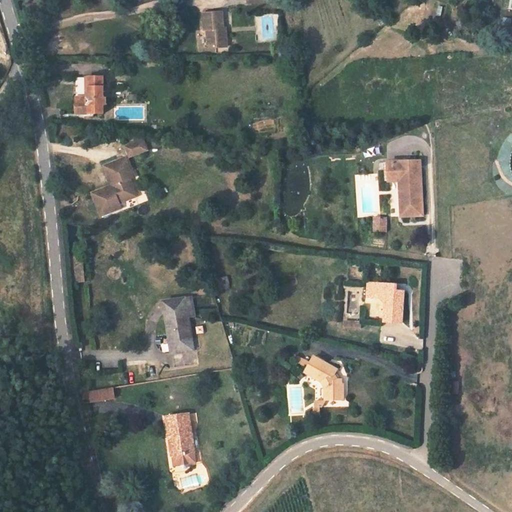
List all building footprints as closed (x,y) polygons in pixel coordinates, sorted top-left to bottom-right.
[(269,7),(268,0),(247,0),(248,9),(269,7)] [(511,26),(510,26),(511,17),(503,16),(500,38),(511,39),(511,26)] [(222,19),(203,19),(204,35),(210,35),(210,40),(208,41),(209,54),(227,52),(226,35),(223,35),(222,19)] [(103,84),(90,84),(90,105),(87,105),(87,108),(77,109),(77,121),(104,121),(103,84)] [(21,116),(19,106),(11,108),(13,117),(21,116)] [(143,145),(125,152),(129,162),(147,154),(143,145)] [(126,179),(131,177),(125,164),(104,173),(112,192),(92,201),(102,223),(122,215),(120,209),(136,202),(129,186),(126,179)] [(400,184),(403,219),(425,218),(420,164),(387,166),(388,185),(400,184)] [(388,221),(382,220),(376,220),(375,234),(387,235),(388,221)] [(81,264),(68,265),(71,292),(85,291),(81,264)] [(219,277),(222,290),(230,288),(227,275),(219,277)] [(400,287),(371,285),(370,299),(381,299),(385,304),(388,304),(386,324),(404,326),(407,295),(399,294),(400,287)] [(193,324),(189,304),(183,305),(187,326),(193,324)] [(187,326),(183,305),(162,309),(174,376),(195,372),(187,326)] [(360,328),(360,319),(342,319),(342,327),(360,328)] [(40,362),(34,359),(31,364),(37,367),(40,362)] [(340,372),(317,359),(308,375),(325,385),(329,391),(328,404),(346,405),(346,390),(344,390),(344,384),(340,384),(337,378),(340,372)] [(87,404),(115,398),(112,386),(84,392),(87,404)] [(180,464),(176,465),(178,475),(200,471),(191,422),(169,426),(172,444),(176,443),(180,464)]
